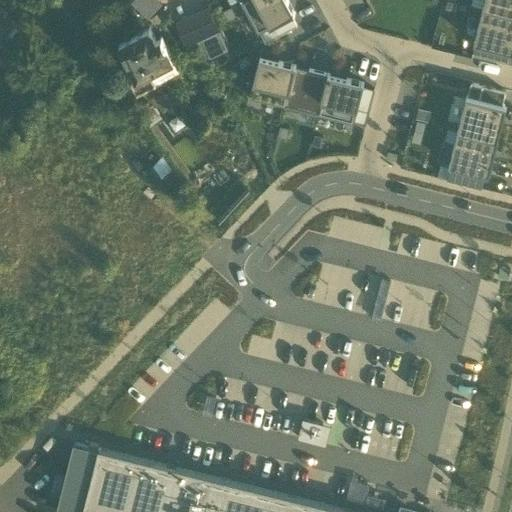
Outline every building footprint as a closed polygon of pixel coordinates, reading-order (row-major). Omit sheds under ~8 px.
[(295,13),(288,0),(242,0),(241,1),(259,32),(260,32),(292,15),(295,13)] [(511,13),(511,0),(484,0),(483,7),(511,13)] [(199,38),(220,28),(210,5),(176,20),(186,43),(199,38)] [(511,51),(511,13),(483,7),(474,41),(475,42),(510,51),(511,51)] [(0,42),(14,27),(0,13),(0,42)] [(260,32),(266,42),(298,25),(292,15),(260,32)] [(179,70),(174,59),(162,35),(156,39),(150,26),(119,43),(137,78),(132,80),(137,92),(156,82),(179,70)] [(220,28),(199,38),(208,60),(229,49),(220,28)] [(475,42),(473,53),(508,62),(510,51),(475,42)] [(260,55),(253,83),(289,91),(296,64),(260,55)] [(329,73),(296,64),(289,91),(285,105),(300,108),(319,113),(322,100),(329,73)] [(329,73),(322,100),(357,109),(363,85),(364,82),(329,73)] [(480,97),(483,84),(471,81),(468,94),(480,97)] [(285,105),(289,91),(253,83),(250,96),(285,105)] [(480,97),(503,103),(506,90),(483,84),(480,97)] [(375,88),(363,85),(357,109),(354,121),(366,124),(375,88)] [(167,92),(155,99),(162,111),(175,103),(167,92)] [(467,94),(458,129),(498,139),(507,104),(503,103),(480,97),(468,94),(467,94)] [(354,121),(357,109),(322,100),(319,113),(354,122),(354,121)] [(153,103),(139,112),(149,126),(163,117),(153,103)] [(316,126),(319,113),(300,108),(297,121),(316,126)] [(181,111),(167,120),(175,132),(189,123),(181,111)] [(490,174),(498,139),(458,129),(449,164),(450,164),(486,173),(490,174)] [(450,164),(447,178),(482,186),(486,173),(450,164)] [(304,419),(299,438),(318,443),(323,424),(304,419)] [(331,426),(323,424),(318,443),(326,445),(331,426)] [(58,507),(76,511),(83,511),(99,449),(75,443),(58,507)] [(354,511),(99,448),(99,449),(83,511),(354,511)] [(351,480),(346,499),(364,504),(369,485),(351,480)] [(368,495),(365,504),(384,509),(386,500),(368,495)]
